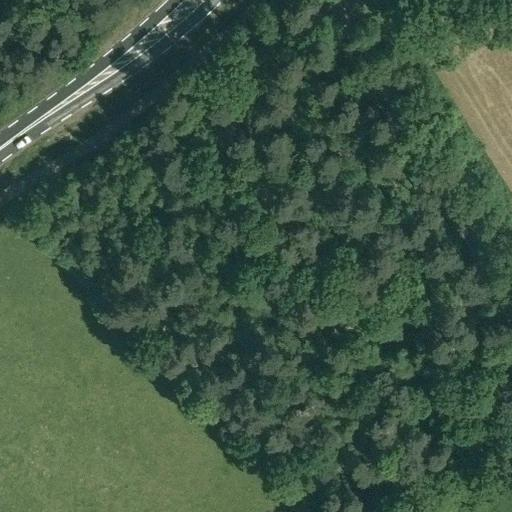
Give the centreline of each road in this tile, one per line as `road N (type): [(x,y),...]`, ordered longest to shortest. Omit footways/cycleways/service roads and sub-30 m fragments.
road 1 (unclassified): [(511,296),(329,10)]
road 2 (secondary): [(0,151),(156,51),(214,0)]
road 3 (secondary): [(180,0),(0,150)]
